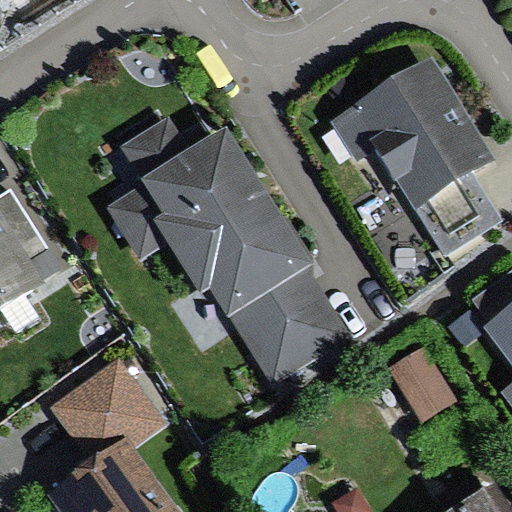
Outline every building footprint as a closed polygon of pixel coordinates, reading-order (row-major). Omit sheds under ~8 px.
[(478,138),(429,63),(335,125),(358,161),(376,149),(447,257),(502,222),(472,175),(493,161),(478,138)] [(211,294),(230,324),(310,275),(316,259),(310,251),(305,255),(230,134),(191,158),(165,117),(114,148),(139,189),(106,210),(140,265),(167,249),(199,301),(211,294)] [(0,203),(0,310),(39,286),(37,283),(56,270),(10,197),(0,203)] [(351,342),(310,275),(230,324),(271,391),(351,342)] [(511,400),(511,277),(476,304),(492,326),(484,332),(511,369),(511,392),(508,395),(511,400)] [(424,351),(390,372),(423,425),(457,403),(424,351)] [(53,409),(95,468),(130,442),(137,452),(170,429),(122,360),(53,409)] [(180,511),(137,452),(130,442),(95,468),(46,503),(52,511),(180,511)] [(511,511),(498,488),(458,511),(511,511)]
